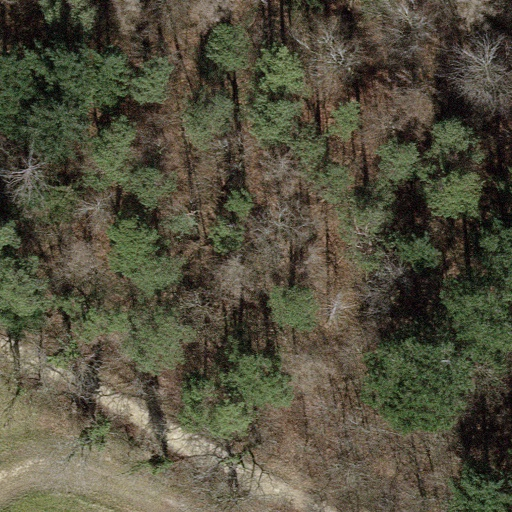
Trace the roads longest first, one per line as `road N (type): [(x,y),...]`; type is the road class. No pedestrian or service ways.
road 1 (track): [(315,511),(0,343)]
road 2 (track): [(0,493),(10,483),(85,481),(159,511)]
